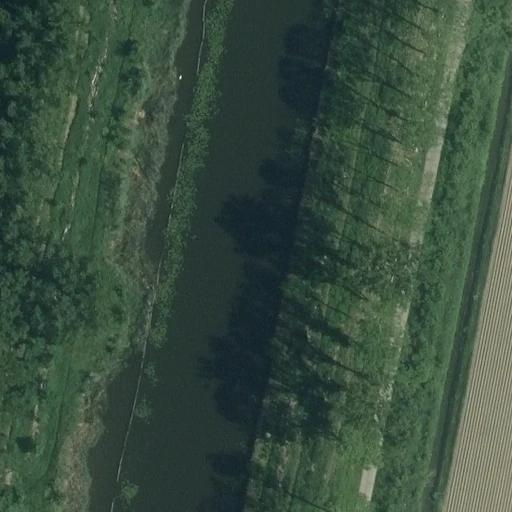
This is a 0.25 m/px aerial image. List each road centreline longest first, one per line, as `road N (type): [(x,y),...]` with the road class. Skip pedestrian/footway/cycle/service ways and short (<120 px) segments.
road 1 (unclassified): [(361,511),(463,0)]
road 2 (track): [(0,402),(83,0)]
